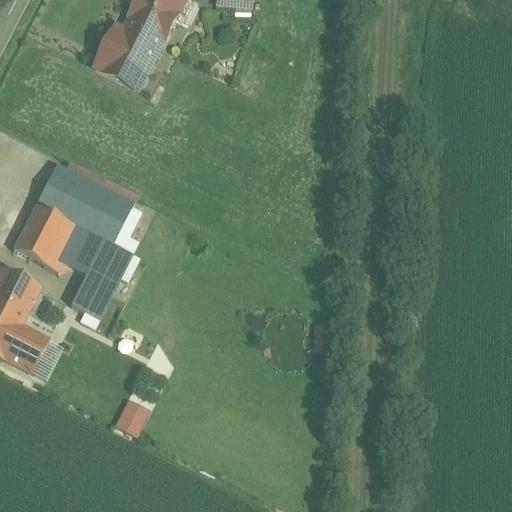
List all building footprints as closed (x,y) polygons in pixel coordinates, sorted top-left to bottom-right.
[(137,0),(119,34),(154,52),(181,0),(137,0)] [(154,52),(119,34),(108,28),(95,53),(141,77),(154,52)] [(135,194),(59,155),(39,194),(85,213),(116,229),(116,228),(135,194)] [(85,213),(39,194),(17,237),(61,259),(62,256),(85,213)] [(116,229),(85,213),(62,256),(77,252),(90,259),(118,273),(136,238),(116,228),(116,229)] [(41,276),(4,257),(0,265),(0,345),(5,349),(6,348),(36,362),(52,329),(22,314),(41,276)] [(118,273),(90,259),(74,292),(102,307),(118,273)] [(335,355),(336,330),(315,330),(315,355),(335,355)] [(129,402),(116,432),(139,443),(153,413),(129,402)]
